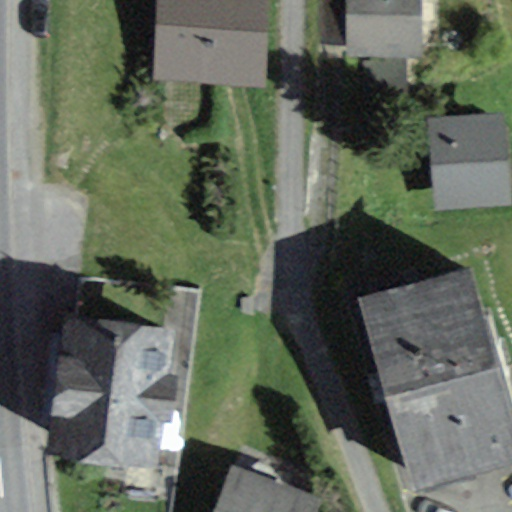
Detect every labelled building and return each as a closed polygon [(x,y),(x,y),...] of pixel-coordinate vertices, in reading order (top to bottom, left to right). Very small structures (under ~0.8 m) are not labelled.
[(261,84),(265,0),(158,0),(154,78),(261,84)] [(419,59),(418,0),(347,0),(348,60),(419,59)] [(509,209),(503,118),(426,123),(433,214),(509,209)] [(511,463),(511,428),(469,275),(358,306),(410,492),(511,463)] [(173,328),(63,318),(51,458),(161,468),(173,328)] [(319,511),(322,507),(233,472),(217,511),(319,511)]
